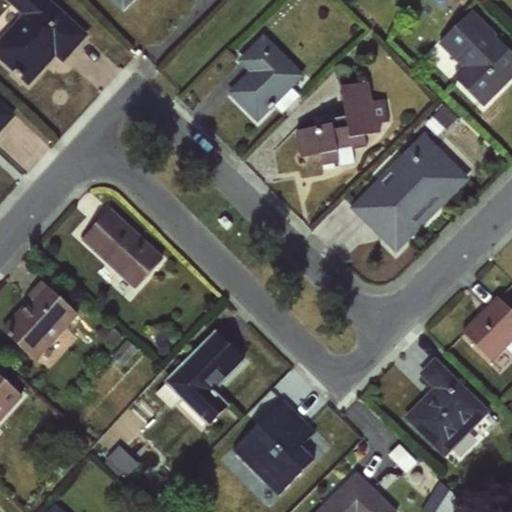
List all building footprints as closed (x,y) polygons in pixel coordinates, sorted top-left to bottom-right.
[(90,38),(48,0),(7,0),(6,2),(24,18),(0,43),(0,61),(29,89),(59,56),(67,63),(90,38)] [(109,0),(126,16),(141,0),(109,0)] [(511,52),(473,12),(439,45),(463,70),(455,78),(485,110),(511,84),(511,52)] [(304,74),(264,36),(235,66),(245,74),(226,95),(257,124),(304,74)] [(371,86),(340,90),(346,126),(296,133),(300,161),(319,159),(321,171),(357,166),(355,152),(367,150),(365,139),(381,137),(379,125),(389,123),(386,100),(373,102),(371,86)] [(0,103),(0,132),(15,117),(0,103)] [(470,181),(422,136),(348,212),(395,258),(470,181)] [(165,262),(111,210),(83,239),(136,291),(165,262)] [(77,316),(42,286),(3,332),(38,362),(77,316)] [(511,343),(511,314),(495,298),(460,335),(491,365),(511,343)] [(244,364),(217,336),(159,394),(202,438),(223,417),(207,401),(244,364)] [(418,379),(432,393),(403,422),(443,461),(490,415),(436,362),(418,379)] [(0,426),(24,400),(0,377),(0,426)] [(316,434),(283,401),(233,450),(279,497),(313,464),(299,450),(316,434)] [(395,511),(355,472),(315,511),(395,511)]
